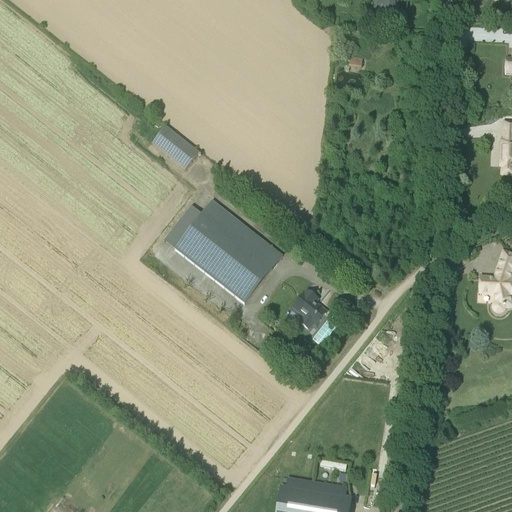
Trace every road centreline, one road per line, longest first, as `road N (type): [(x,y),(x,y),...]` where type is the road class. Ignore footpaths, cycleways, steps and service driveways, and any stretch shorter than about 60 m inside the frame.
road 1 (unclassified): [(397,511),(434,253),(446,0)]
road 2 (track): [(434,253),(223,511)]
